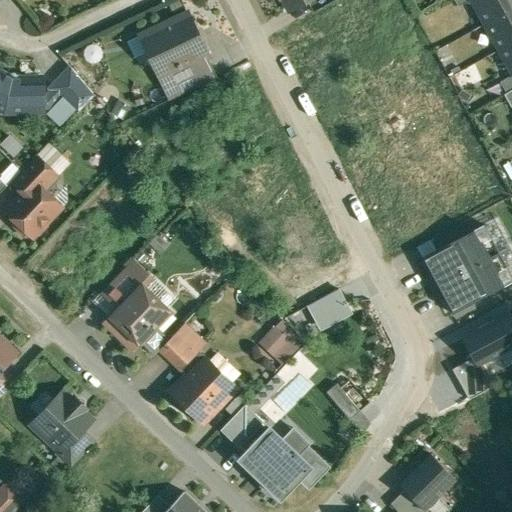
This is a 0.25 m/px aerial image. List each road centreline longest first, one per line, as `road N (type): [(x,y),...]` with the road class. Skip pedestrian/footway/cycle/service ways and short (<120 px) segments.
road 1 (residential): [(0,272),(246,511)]
road 2 (residential): [(240,0),(373,265)]
road 3 (residential): [(326,511),(367,461),(412,376),(406,331),(373,265)]
road 4 (residential): [(134,0),(35,45),(0,38)]
